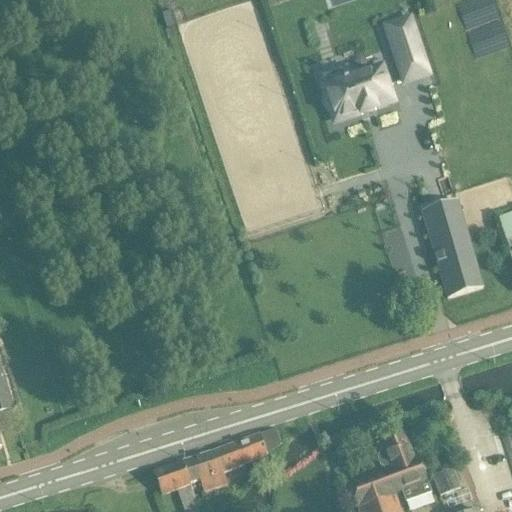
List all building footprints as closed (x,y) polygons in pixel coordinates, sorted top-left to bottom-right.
[(410,21),(385,29),(385,30),(397,26),(405,52),(395,55),(393,55),(402,83),(403,84),(404,86),(429,77),(410,21)] [(323,85),(320,86),(324,99),(323,102),(323,105),(323,108),(325,111),(327,113),(329,114),(333,127),(361,118),(360,117),(376,112),(395,106),(383,67),(349,78),(345,69),(320,77),(323,85)] [(457,203),(421,214),(447,299),(447,300),(483,290),(480,279),(478,271),(457,203)] [(504,244),(511,241),(511,215),(497,221),(504,244)] [(0,450),(2,450),(0,445),(0,416),(12,412),(0,372),(0,450)] [(199,511),(194,498),(190,486),(199,483),(203,495),(227,487),(222,476),(267,459),(265,452),(281,447),(275,431),(260,436),(152,474),(161,498),(177,493),(183,511),(199,511)] [(413,461),(403,435),(376,445),(379,452),(377,460),(380,468),(387,472),(348,487),(357,511),(359,511),(398,511),(393,497),(402,494),(406,504),(432,495),(427,483),(426,483),(417,459),(413,461)] [(432,479),(440,500),(461,492),(453,471),(432,479)]
